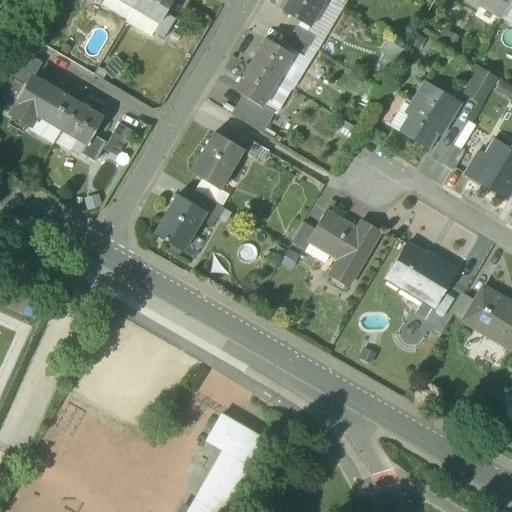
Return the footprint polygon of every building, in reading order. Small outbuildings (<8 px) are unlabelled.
[(138,0),(119,0),(133,8),(138,0)] [(138,0),(133,8),(156,22),(158,23),(164,13),(171,0),(138,0)] [(324,2),(320,0),(286,0),(281,10),(309,27),(324,2)] [(164,13),(158,23),(156,22),(151,31),(163,38),(175,19),(164,13)] [(316,36),(296,24),(289,35),(309,47),(316,36)] [(309,47),(289,35),(283,46),(303,58),(309,47)] [(293,56),(264,38),(249,65),(277,82),(293,56)] [(42,64),(21,51),(10,70),(30,82),(33,78),(33,79),(42,64)] [(277,82),(249,65),(233,90),(253,102),(261,107),(262,106),(277,82)] [(481,69),(465,95),(479,103),(495,77),(481,69)] [(33,79),(33,78),(30,82),(11,114),(30,125),(35,117),(34,116),(50,89),(33,79)] [(460,105),(423,82),(410,103),(409,105),(414,107),(399,132),(428,150),(437,135),(436,135),(446,117),(451,120),(460,105)] [(77,102),(52,87),(50,89),(34,116),(35,117),(60,131),(77,102)] [(410,103),(405,100),(393,120),(390,118),(386,125),(399,132),(414,107),(409,105),(410,103)] [(77,102),(60,131),(83,145),(86,147),(92,135),(103,118),(77,102)] [(261,107),(253,102),(247,111),(266,123),(273,113),(262,106),(261,107)] [(118,123),(105,150),(120,156),(132,129),(118,123)] [(214,133),(190,172),(201,179),(219,190),(243,152),(243,151),(230,143),(214,133)] [(261,148),(236,133),(230,143),(243,151),(243,152),(254,159),(261,148)] [(92,135),(86,147),(83,145),(79,153),(91,161),(103,142),(92,135)] [(511,150),(493,140),(483,156),(491,161),(477,184),(506,201),(511,190),(511,150)] [(464,153),(453,146),(441,165),(452,172),(464,153)] [(219,190),(201,179),(194,191),(200,195),(212,202),(219,190)] [(194,205),(176,195),(153,234),(182,252),(205,213),(206,212),(194,205)] [(212,202),(200,195),(194,205),(206,212),(205,213),(218,221),(224,209),(212,202)] [(356,231),(324,212),(314,229),(307,241),(308,242),(339,260),(329,277),(347,287),(380,232),(362,221),(356,231)] [(314,229),(303,222),(290,243),(303,251),(308,242),(307,241),(314,229)] [(432,260),(407,245),(385,280),(400,289),(404,282),(436,302),(432,308),(433,309),(456,271),(433,258),(432,260)] [(511,308),(481,290),(462,322),(511,351),(511,308)] [(222,511),(263,440),(220,416),(205,442),(222,454),(188,511),(222,511)]
